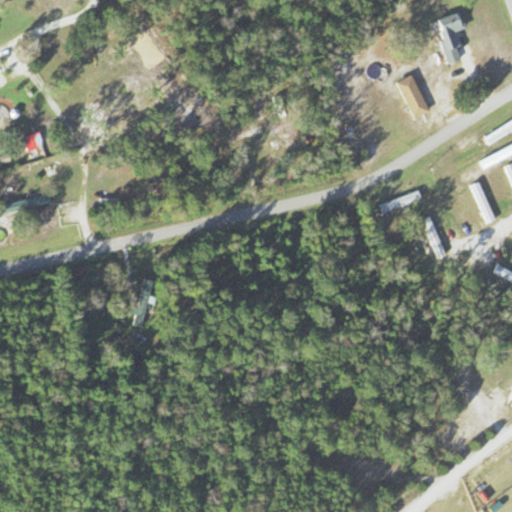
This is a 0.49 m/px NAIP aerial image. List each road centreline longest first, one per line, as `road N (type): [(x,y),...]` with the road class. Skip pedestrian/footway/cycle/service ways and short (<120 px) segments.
road 1 (residential): [(511,94),(354,181),(0,264)]
road 2 (residential): [(511,434),(406,511)]
